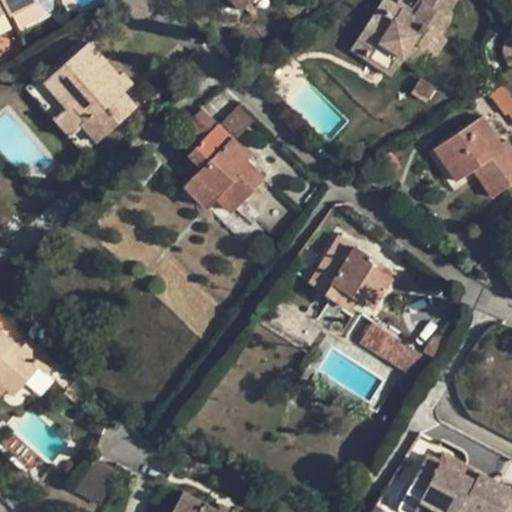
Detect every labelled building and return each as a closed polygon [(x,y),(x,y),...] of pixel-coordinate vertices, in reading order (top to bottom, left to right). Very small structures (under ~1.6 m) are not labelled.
[(0,0),(6,13),(8,17),(36,4),(34,0),(0,0)] [(225,20),(238,9),(231,0),(211,0),(210,2),(225,20)] [(231,0),(238,9),(249,0),(231,0)] [(387,0),(382,0),(350,50),(391,78),(404,59),(420,71),(432,53),(438,58),(447,43),(440,37),(451,22),(445,19),(422,3),(411,17),(387,0)] [(418,0),(422,3),(445,19),(458,0),(418,0)] [(88,46),(43,86),(95,143),(135,108),(122,93),(113,84),(119,79),(88,46)] [(119,79),(113,84),(122,93),(131,86),(122,76),(119,79)] [(83,154),(95,143),(43,86),(39,81),(27,91),(83,154)] [(238,104),(221,121),(236,137),(254,119),(238,104)] [(474,172),(491,198),(511,184),(511,150),(506,141),(500,145),(483,119),(435,151),(456,184),(474,172)] [(202,171),(193,179),(214,201),(229,213),(264,180),(246,162),(251,157),(218,127),(188,156),(202,171)] [(193,179),(186,187),(207,208),(214,201),(193,179)] [(337,237),(308,284),(350,311),(358,301),(372,310),(391,280),(380,273),(362,261),(366,255),(337,237)] [(362,261),(380,273),(384,267),(366,255),(362,261)] [(0,314),(1,313),(0,312),(0,385),(7,392),(14,397),(39,369),(46,375),(57,364),(30,339),(20,350),(0,332),(0,314)] [(432,339),(423,353),(438,361),(450,341),(442,337),(437,336),(435,336),(432,339)] [(398,342),(387,361),(419,381),(431,363),(398,342)] [(90,394),(76,381),(64,395),(78,407),(90,394)] [(457,472),(461,464),(444,453),(440,461),(457,472)] [(456,511),(478,473),(461,464),(457,472),(440,461),(426,454),(398,501),(416,511),(456,511)] [(511,496),(511,492),(478,473),(456,511),(511,511),(511,507),(507,505),(511,496)] [(219,511),(218,511),(182,493),(172,511),(219,511)]
